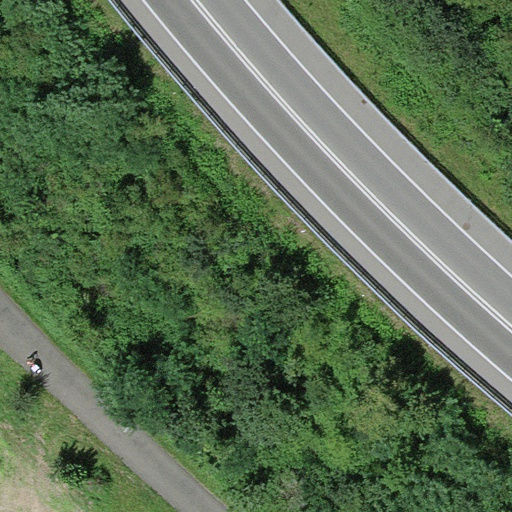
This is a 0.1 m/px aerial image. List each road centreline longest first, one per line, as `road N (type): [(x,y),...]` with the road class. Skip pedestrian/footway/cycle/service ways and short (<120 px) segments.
road 1 (motorway): [(169,0),(334,186),(511,353)]
road 2 (motorway): [(511,300),(365,158),(223,0)]
